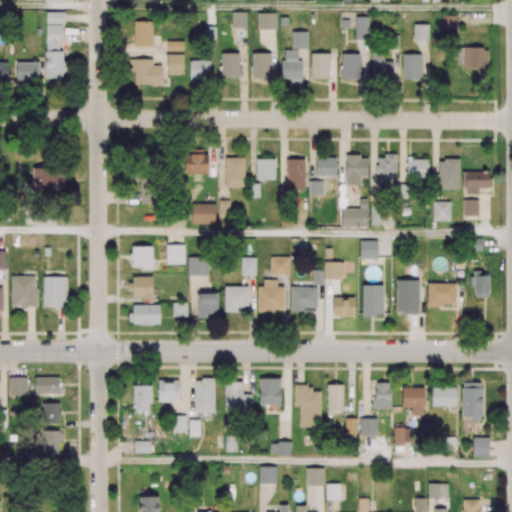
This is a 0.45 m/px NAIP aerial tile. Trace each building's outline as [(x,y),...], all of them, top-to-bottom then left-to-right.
[(64,11),(46,11),(46,22),(64,22),(64,11)] [(256,12),(257,28),(275,28),(275,12),(256,12)] [(279,16),(279,24),(287,24),(287,16),(279,16)] [(151,20),(133,20),(133,45),(151,45),(151,20)] [(215,26),(203,26),(203,41),(215,41),(215,26)] [(291,30),(292,47),(307,47),(306,30),(291,30)] [(328,53),(310,52),(310,77),(328,77),(328,53)]
